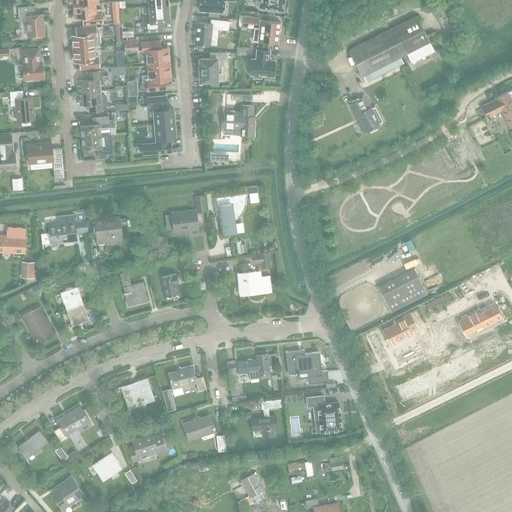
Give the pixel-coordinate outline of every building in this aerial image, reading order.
[(198,0),(198,9),(222,11),(222,0),(198,0)] [(254,0),(254,4),(259,5),(259,6),(258,6),(258,7),(259,7),(261,7),(260,9),(273,11),(273,9),(281,10),(282,10),(283,9),(282,9),(283,2),(284,2),(284,1),(283,0),(254,0)] [(98,2),(72,4),(73,17),(82,16),(83,24),(102,22),(101,8),(95,9),(95,3),(98,2)] [(167,21),(166,4),(147,6),(148,18),(141,18),(142,32),(160,30),(159,22),(167,21)] [(25,15),(27,37),(44,35),(42,13),(34,14),(34,5),(18,6),(19,16),(25,15)] [(243,15),(239,14),(238,24),(242,25),(257,27),(258,22),(260,22),(257,41),(277,43),(280,22),(258,19),(258,17),(243,15)] [(411,62),(433,50),(429,41),(438,37),(434,30),(425,34),(415,14),(393,25),(407,53),(411,62)] [(196,21),(194,43),(210,45),(211,37),(217,37),(217,29),(228,30),(229,20),(210,19),(210,22),(196,21)] [(73,48),(93,46),(92,35),(96,35),(95,25),(75,27),(76,35),(72,35),(73,48)] [(407,53),(393,25),(370,37),(348,48),(362,75),(371,70),(374,77),(403,63),(400,56),(407,53)] [(136,39),(123,40),(124,52),(137,51),(136,39)] [(147,65),(169,63),(167,47),(157,48),(157,41),(141,42),(141,50),(145,50),(147,65)] [(93,46),(73,48),(74,61),(79,60),(80,68),(99,66),(98,55),(94,55),(93,46)] [(40,61),(38,47),(22,49),(23,62),(22,63),(23,79),(25,79),(25,81),(33,80),(32,78),(43,77),(41,61),(40,61)] [(261,75),(273,76),(274,60),(267,60),(267,57),(268,57),(269,50),(256,49),(256,59),(251,59),(250,74),(253,74),(253,77),(260,78),(261,75)] [(211,58),(199,58),(199,81),(216,81),(216,73),(221,73),(221,59),(225,59),(225,52),(211,52),(211,58)] [(169,63),(147,65),(148,75),(142,76),(142,81),(147,81),(147,90),(161,89),(160,80),(170,79),(169,63)] [(78,92),(100,90),(99,84),(103,84),(103,79),(108,78),(107,75),(102,75),(102,70),(86,71),(87,79),(77,80),(78,92)] [(15,105),(17,120),(21,120),(21,125),(30,124),(29,119),(34,119),(32,97),(23,98),(22,90),(9,91),(10,105),(15,105)] [(100,90),(78,92),(79,104),(88,103),(88,111),(107,109),(106,95),(100,96),(100,90)] [(220,103),(221,93),(211,92),(210,103),(220,103)] [(509,128),(511,126),(511,102),(507,92),(494,98),(495,100),(482,107),(487,118),(501,111),(509,128)] [(154,124),(174,122),(173,108),(166,108),(165,104),(166,103),(165,95),(146,97),(147,105),(152,105),(154,124)] [(364,131),(378,124),(364,96),(350,103),(364,131)] [(231,134),(253,135),(254,120),(252,120),(252,105),(241,104),(241,112),(224,111),(223,127),(231,128),(231,134)] [(81,137),(100,135),(100,129),(109,128),(108,115),(94,117),(94,124),(80,125),(81,137)] [(174,122),(154,124),(156,142),(142,144),(142,154),(170,151),(169,141),(168,136),(175,136),(174,122)] [(0,168),(15,167),(14,152),(10,153),(9,147),(11,146),(11,134),(0,135),(0,168)] [(100,135),(81,137),(82,148),(96,147),(97,154),(114,153),(113,140),(101,141),(100,135)] [(54,179),(64,178),(63,162),(62,162),(62,160),(63,160),(61,147),(51,148),(51,142),(41,143),(41,144),(27,145),(29,163),(52,160),(54,179)] [(122,147),(123,159),(131,158),(130,146),(122,147)] [(213,197),(215,213),(218,212),(221,233),(231,232),(231,228),(233,228),(232,217),(234,216),(237,214),(240,212),(242,206),(244,201),(244,199),(244,195),(244,193),(213,197)] [(195,196),(197,211),(205,210),(203,195),(195,196)] [(174,231),(197,228),(195,209),(186,210),(186,212),(172,214),(174,231)] [(86,218),(74,220),(73,213),(59,215),(60,223),(48,224),(49,232),(41,233),(42,243),(76,238),(75,233),(87,232),(86,218)] [(119,218),(118,217),(94,220),(97,243),(104,242),(104,236),(120,234),(120,228),(131,227),(130,217),(119,218)] [(0,251),(24,252),(25,235),(24,235),(24,227),(12,227),(12,235),(0,234),(0,251)] [(261,268),(271,267),(269,251),(253,253),(254,263),(260,262),(261,268)] [(32,277),(33,261),(22,261),(22,277),(32,277)] [(378,286),(384,297),(390,310),(426,291),(414,268),(378,286)] [(138,302),(147,300),(143,280),(130,283),(127,270),(119,272),(123,292),(122,292),(123,293),(126,293),(128,301),(137,299),(138,302)] [(250,293),(271,291),(269,275),(256,277),(255,270),(237,272),(239,291),(249,289),(250,293)] [(175,281),(178,281),(176,273),(161,276),(165,296),(178,293),(175,281)] [(44,291),(49,289),(45,281),(40,283),(44,291)] [(66,308),(83,302),(77,285),(60,291),(66,308)] [(83,302),(66,308),(72,325),(89,319),(83,302)] [(460,319),(468,334),(503,317),(497,305),(481,313),(479,310),(460,319)] [(38,343),(54,335),(39,307),(22,315),(30,330),(31,329),(38,343)] [(381,330),(384,334),(388,344),(411,332),(410,329),(416,326),(410,312),(393,321),(394,323),(381,330)] [(303,349),(286,351),(288,373),(297,372),(297,371),(315,368),(317,382),(328,381),(326,370),(321,371),(320,363),(315,363),(313,352),(304,353),(303,349)] [(236,367),(228,368),(231,393),(238,392),(237,383),(236,372),(239,372),(248,371),(249,378),(258,377),(269,376),(267,354),(256,355),(256,359),(237,361),(238,368),(236,368),(236,367)] [(198,390),(206,388),(203,376),(195,378),(192,364),(179,368),(179,369),(168,372),(172,389),(196,382),(198,390)] [(144,399),(153,396),(146,377),(134,381),(134,384),(122,386),(129,406),(143,401),(144,403),(145,403),(144,399)] [(307,406),(313,406),(313,410),(314,410),(316,422),(319,421),(320,431),(341,429),(340,416),(338,417),(338,411),(339,411),(338,402),(324,404),(323,395),(306,397),(307,406)] [(261,408),(281,406),(280,398),(260,400),(261,408)] [(78,426),(80,430),(85,427),(86,429),(92,425),(80,404),(67,412),(55,419),(58,424),(52,428),(61,443),(73,436),(70,430),(78,426)] [(189,439),(215,430),(209,413),(199,417),(198,415),(193,417),(194,418),(183,422),(189,439)] [(273,427),(276,426),(275,415),(250,417),(251,430),(261,429),(262,436),(274,435),(273,427)] [(25,458),(47,441),(39,430),(17,447),(25,458)] [(157,452),(165,449),(161,433),(152,436),(152,433),(148,434),(148,433),(142,435),(143,436),(132,440),(134,445),(128,447),(133,460),(139,458),(138,454),(156,449),(157,452)] [(218,451),(225,450),(223,434),(216,435),(218,451)] [(103,479),(121,467),(111,452),(93,464),(103,479)] [(325,470),(344,467),(341,455),(329,457),(330,461),(324,462),(325,470)] [(314,478),(322,476),(319,459),(304,461),(306,473),(313,472),(314,478)] [(289,472),(301,470),(300,462),(288,464),(289,472)] [(131,482),(136,479),(129,469),(125,472),(131,482)] [(263,490),(253,472),(240,479),(250,497),(263,490)] [(76,499),(83,494),(71,476),(64,481),(65,483),(52,492),(61,506),(74,497),(76,499)] [(0,511),(8,511),(14,506),(4,498),(0,503),(0,511)] [(318,506),(317,498),(305,500),(306,508),(313,507),(314,511),(338,511),(336,502),(318,506)]
